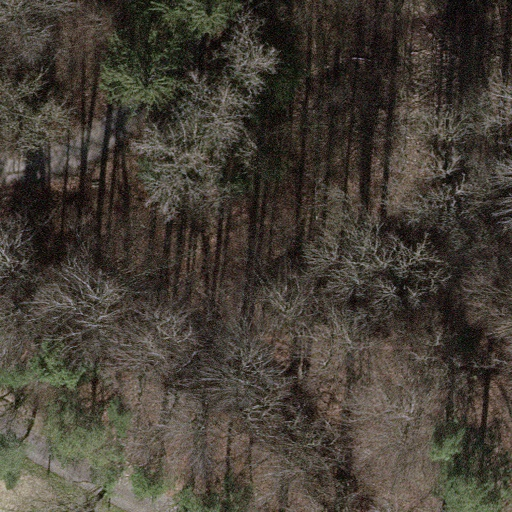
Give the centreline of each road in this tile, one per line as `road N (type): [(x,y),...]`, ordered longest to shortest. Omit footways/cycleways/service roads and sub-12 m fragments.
road 1 (track): [(218,0),(100,146),(0,145)]
road 2 (track): [(0,422),(189,511)]
